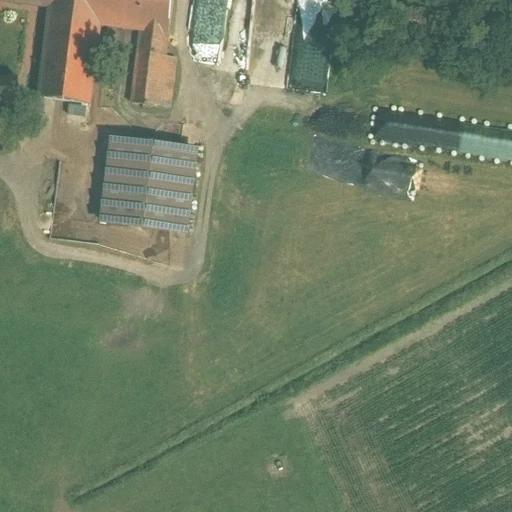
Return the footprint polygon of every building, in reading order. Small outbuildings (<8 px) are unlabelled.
[(0,0),(0,1),(52,8),(52,0),(0,0)] [(52,0),(52,8),(40,100),(92,107),(102,28),(105,0),(52,0)] [(105,0),(102,28),(142,34),(133,106),(171,110),(177,61),(167,59),(169,37),(170,37),(172,24),(174,0),(105,0)] [(249,9),(249,0),(201,0),(200,44),(249,46),(250,23),(289,24),(289,11),(249,9)] [(18,81),(0,81),(0,102),(19,102),(18,81)] [(65,107),(65,116),(82,117),(83,107),(65,107)] [(197,153),(113,143),(102,224),(187,234),(197,153)]
